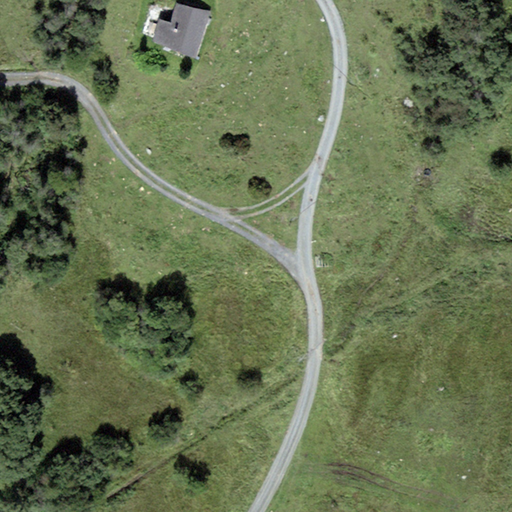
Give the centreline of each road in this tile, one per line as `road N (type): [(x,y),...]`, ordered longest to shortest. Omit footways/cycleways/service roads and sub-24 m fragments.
road 1 (track): [(255,511),(314,380),(319,335),(306,215),(342,59),(324,0)]
road 2 (track): [(0,79),(59,78),(82,91),(140,174),(261,239),(308,282)]
road 3 (track): [(258,507),(342,481),(431,511)]
road 4 (track): [(222,219),(262,211),(322,160)]
